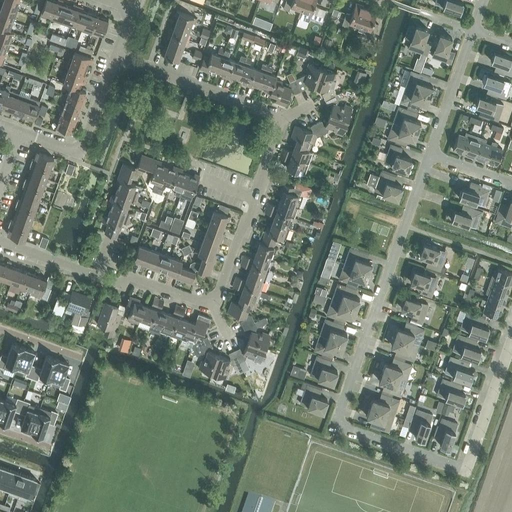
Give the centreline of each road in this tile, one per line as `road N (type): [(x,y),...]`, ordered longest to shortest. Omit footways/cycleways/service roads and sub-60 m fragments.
road 1 (residential): [(429,154),(336,426),(467,472),(511,342)]
road 2 (residential): [(214,310),(0,243)]
road 3 (residential): [(214,310),(283,120)]
road 4 (residential): [(283,120),(115,56)]
road 5 (residential): [(115,56),(82,146),(63,150),(18,132)]
road 6 (residential): [(473,31),(429,154)]
